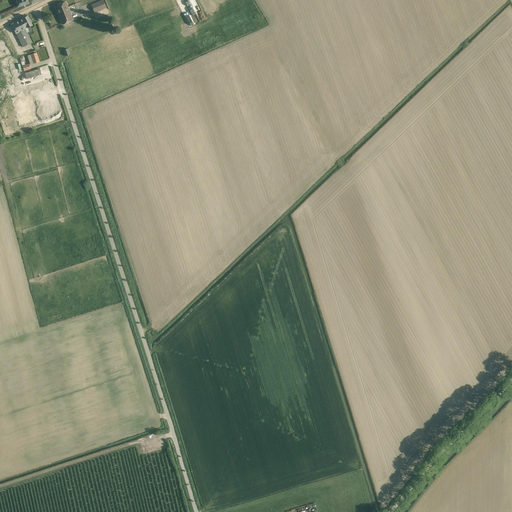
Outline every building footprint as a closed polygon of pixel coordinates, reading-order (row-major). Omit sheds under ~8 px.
[(106,8),(103,0),(91,5),(94,13),(106,8)] [(73,20),(66,2),(55,7),(62,24),(73,20)] [(32,25),(27,16),(11,24),(23,47),(32,43),(25,29),(32,25)] [(36,53),(27,56),(30,65),(39,62),(36,53)] [(40,68),(25,72),(27,78),(41,74),(40,68)] [(56,92),(51,75),(45,77),(47,82),(47,83),(44,83),(44,82),(44,83),(39,82),(38,94),(43,94),(44,94),(44,90),(49,89),(50,94),(51,94),(50,93),(55,91),(56,92)] [(8,92),(10,95),(13,93),(18,104),(26,100),(21,89),(16,91),(15,89),(8,92)] [(51,98),(34,103),(38,116),(55,111),(51,98)] [(3,101),(10,115),(15,112),(8,99),(3,101)]
